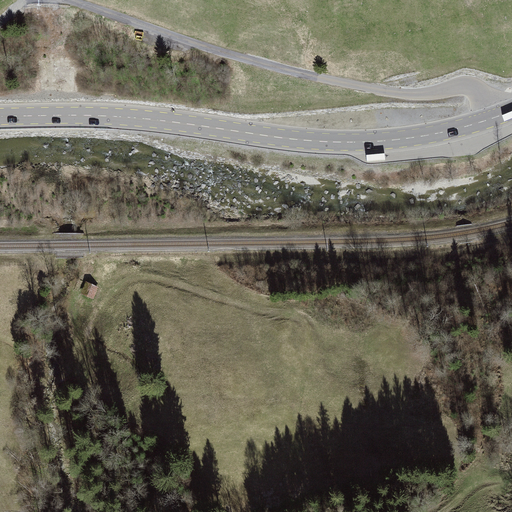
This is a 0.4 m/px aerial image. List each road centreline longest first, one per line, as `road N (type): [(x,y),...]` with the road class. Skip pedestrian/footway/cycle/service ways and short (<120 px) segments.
road 1 (secondary): [(0,116),(116,116),(352,142),(427,135),(493,117)]
road 2 (residential): [(68,0),(293,72),(418,94),(468,87),(493,117)]
